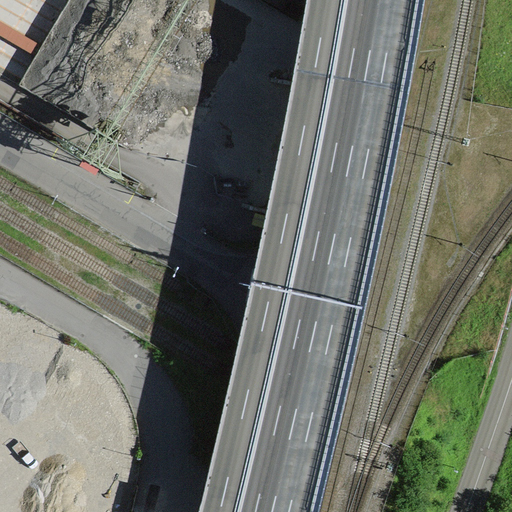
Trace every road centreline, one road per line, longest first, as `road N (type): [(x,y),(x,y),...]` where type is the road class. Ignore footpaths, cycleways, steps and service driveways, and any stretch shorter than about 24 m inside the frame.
road 1 (motorway): [(331,0),(287,247),(224,511)]
road 2 (motorway): [(277,511),(383,0)]
road 3 (unknown): [(482,0),(417,359),(379,511)]
road 4 (unclassified): [(298,308),(0,133)]
road 5 (unclassified): [(298,308),(355,0)]
road 6 (unclassified): [(252,511),(298,308)]
road 7 (unclassified): [(466,511),(511,376)]
